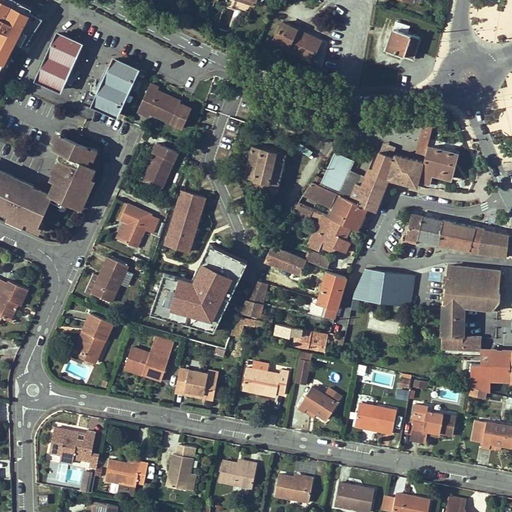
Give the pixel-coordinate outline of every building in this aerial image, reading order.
[(46,10),(26,0),(0,0),(0,69),(13,46),(22,50),(46,10)] [(310,54),(319,32),(280,15),(273,32),(285,37),(283,43),(310,54)] [(393,21),(385,48),(412,57),(419,37),(403,31),(405,25),(393,21)] [(38,78),(61,89),(82,43),(59,32),(38,78)] [(117,115),(138,69),(115,59),(94,104),(117,115)] [(182,106),(179,105),(180,101),(157,90),(159,87),(150,83),(138,111),(146,115),(148,111),(183,127),(192,108),(182,104),(182,106)] [(433,124),(437,108),(438,108),(428,110),(425,121),(433,124)] [(427,146),(433,124),(425,121),(416,153),(425,155),(427,146)] [(50,188),(0,165),(0,208),(26,220),(27,218),(41,224),(55,193),(82,205),(88,191),(84,189),(96,162),(88,158),(94,144),(58,129),(52,142),(63,147),(51,174),(55,175),(50,188)] [(204,159),(206,144),(194,142),(192,157),(204,159)] [(161,188),(178,152),(157,143),(153,152),(156,153),(151,163),(154,164),(146,181),(161,188)] [(279,185),(287,154),(277,151),(252,145),(245,176),(254,178),(254,179),(279,185)] [(450,178),(457,153),(427,146),(425,155),(424,161),(419,180),(429,183),(431,173),(450,178)] [(350,170),(355,160),(335,151),(321,183),(340,192),(350,170)] [(419,180),(424,161),(395,153),(393,157),(391,157),(392,156),(379,151),(373,168),(368,166),(365,176),(361,185),(355,182),(349,199),(367,207),(376,211),(382,196),(380,195),(381,193),(383,194),(389,178),(417,186),(419,180)] [(146,181),(154,164),(151,163),(143,180),(146,181)] [(355,182),(359,174),(350,170),(340,192),(339,194),(349,199),(355,182)] [(361,185),(365,176),(359,174),(355,182),(361,185)] [(319,184),(322,178),(316,176),(312,181),(319,184)] [(349,199),(339,194),(319,184),(312,181),(303,195),(307,197),(309,198),(311,195),(336,206),(334,209),(330,218),(349,226),(351,227),(357,229),(367,207),(349,199)] [(200,215),(206,196),(182,189),(177,207),(200,215)] [(302,206),(307,197),(303,195),(297,204),(302,206)] [(336,206),(311,195),(309,198),(334,209),(336,206)] [(121,219),(128,203),(125,202),(118,218),(121,219)] [(151,214),(128,203),(121,219),(130,223),(128,226),(127,225),(121,240),(137,247),(144,229),(151,214)] [(343,238),(349,226),(330,218),(322,214),(322,215),(302,206),(297,204),(292,212),(308,219),(310,214),(320,219),(308,245),(319,250),(321,247),(323,248),(325,243),(336,248),(345,252),(350,241),(346,239),(343,238)] [(189,251),(200,215),(177,207),(165,244),(189,251)] [(417,239),(423,216),(412,213),(406,236),(407,236),(416,238),(417,239)] [(153,233),(159,219),(158,218),(158,217),(151,214),(144,229),(153,233)] [(441,231),(443,220),(423,216),(417,239),(439,243),(441,231)] [(470,250),(475,226),(443,220),(441,231),(452,233),(449,246),(470,250)] [(128,226),(130,223),(124,221),(117,237),(121,239),(127,225),(128,226)] [(346,239),(351,227),(349,226),(343,238),(346,239)] [(479,251),(484,228),(475,226),(470,250),(479,251)] [(507,257),(509,234),(484,228),(479,251),(507,257)] [(449,246),(452,233),(441,231),(439,243),(439,244),(449,246)] [(162,270),(151,308),(214,328),(247,257),(209,241),(192,276),(162,270)] [(334,252),(336,248),(325,243),(323,248),(334,252)] [(301,274),(307,260),(272,245),(265,260),(301,274)] [(328,268),(331,259),(311,251),(307,260),(328,268)] [(145,260),(132,255),(131,258),(144,263),(145,260)] [(112,302),(128,265),(108,256),(102,269),(104,270),(99,281),(97,280),(91,292),(112,302)] [(503,291),(505,273),(502,272),(502,270),(448,265),(445,283),(443,283),(442,285),(445,285),(444,295),(441,295),(441,297),(443,297),(442,304),(443,304),(464,306),(502,310),(502,301),(500,300),(501,292),(503,291)] [(410,305),(414,275),(366,268),(355,291),(354,297),(410,305)] [(127,286),(133,273),(126,270),(120,283),(127,286)] [(337,309),(343,288),(339,287),(343,275),(327,270),(317,303),(337,309)] [(21,305),(28,289),(9,280),(8,282),(1,279),(0,280),(0,315),(2,316),(9,320),(17,303),(21,305)] [(263,303),(266,291),(259,289),(261,282),(256,280),(246,299),(263,303)] [(266,291),(268,284),(261,282),(259,289),(266,291)] [(337,309),(317,303),(319,299),(313,297),(308,313),(331,318),(332,314),(335,315),(337,309)] [(260,316),(263,303),(246,299),(241,311),(260,316)] [(463,336),(464,306),(443,304),(442,335),(442,347),(481,349),(482,337),(463,336)] [(97,358),(113,323),(91,313),(83,330),(90,333),(88,337),(86,336),(79,350),(97,358)] [(264,328),(265,322),(261,321),(261,320),(238,316),(230,335),(240,336),(243,324),(264,328)] [(325,351),(328,335),(302,329),(302,328),(277,323),(275,334),(290,337),(291,335),(296,335),(301,336),(299,346),(325,351)] [(88,337),(90,333),(83,330),(74,348),(79,350),(86,336),(88,337)] [(161,380),(174,343),(155,336),(152,348),(155,349),(154,354),(132,346),(125,365),(144,371),(143,374),(161,380)] [(223,355),(225,349),(217,347),(215,353),(223,355)] [(498,352),(498,350),(481,349),(481,363),(486,363),(490,360),(491,353),(495,353),(495,352),(498,352)] [(97,358),(79,350),(77,355),(95,363),(97,358)] [(511,381),(511,350),(498,350),(498,352),(495,352),(495,353),(491,353),(490,360),(486,363),(481,363),(471,363),(470,386),(481,388),(486,391),(490,392),(491,381),(511,381)] [(310,361),(312,353),(301,351),(300,358),(310,361)] [(306,384),(310,361),(300,358),(295,381),(306,384)] [(267,371),(268,364),(255,361),(253,368),(267,371)] [(144,371),(125,365),(124,368),(143,374),(144,371)] [(213,399),(217,379),(207,377),(208,373),(180,367),(175,391),(185,393),(185,390),(203,393),(203,397),(213,399)] [(285,394),(289,371),(281,369),(280,373),(267,371),(253,368),(247,367),(243,386),(259,389),(259,392),(276,396),(277,393),(285,394)] [(217,379),(218,371),(209,369),(208,373),(207,377),(217,379)] [(410,387),(411,380),(401,378),(399,385),(410,387)] [(424,388),(425,381),(415,379),(414,386),(424,388)] [(338,402),(332,399),(312,386),(298,407),(304,412),(307,407),(316,413),(327,420),(338,402)] [(395,397),(407,400),(409,390),(397,387),(395,397)] [(480,397),(481,389),(471,387),(470,395),(480,397)] [(338,402),(342,396),(336,392),(332,399),(338,402)] [(392,433),(396,410),(360,402),(356,423),(384,429),(384,432),(392,433)] [(453,435),(456,416),(427,410),(428,406),(415,404),(412,421),(413,421),(410,439),(426,442),(427,434),(427,431),(453,435)] [(316,413),(307,407),(304,412),(314,417),(316,413)] [(511,447),(511,426),(487,421),(482,447),(490,448),(491,443),(511,447)] [(384,429),(356,423),(355,426),(384,432),(384,429)] [(92,452),(96,432),(87,431),(85,440),(77,439),(73,438),(74,431),(55,427),(50,452),(61,454),(60,460),(73,463),(74,458),(75,452),(91,455),(92,452)] [(187,489),(195,447),(180,444),(177,454),(174,453),(167,485),(187,489)] [(90,461),(91,455),(75,452),(74,458),(90,461)] [(97,468),(99,454),(92,452),(91,455),(90,461),(89,466),(97,468)] [(139,465),(140,461),(141,457),(139,457),(139,456),(131,455),(128,459),(127,463),(139,465)] [(144,483),(148,463),(140,461),(139,465),(127,463),(109,459),(105,480),(135,486),(136,486),(137,482),(144,483)] [(252,487),(257,463),(249,461),(248,465),(237,463),(223,460),(218,481),(234,484),(249,487),(252,487)] [(47,481),(80,485),(83,465),(49,462),(47,481)] [(90,484),(92,472),(85,471),(83,483),(90,484)] [(193,490),(196,474),(190,473),(187,489),(193,490)] [(309,502),(314,477),(305,475),(305,479),(294,477),(279,474),(275,495),(309,502)] [(370,511),(375,489),(339,482),(334,505),(370,511)] [(88,492),(90,484),(83,483),(81,491),(88,492)] [(134,495),(135,486),(119,483),(118,492),(134,495)] [(248,494),(249,487),(234,484),(233,491),(248,494)] [(427,511),(430,500),(396,493),(392,511),(427,511)] [(392,511),(395,496),(384,494),(381,509),(392,511)] [(48,504),(48,495),(38,495),(39,504),(48,504)] [(464,507),(466,499),(450,496),(449,504),(464,507)] [(116,511),(118,505),(96,501),(95,503),(93,511),(116,511)]
